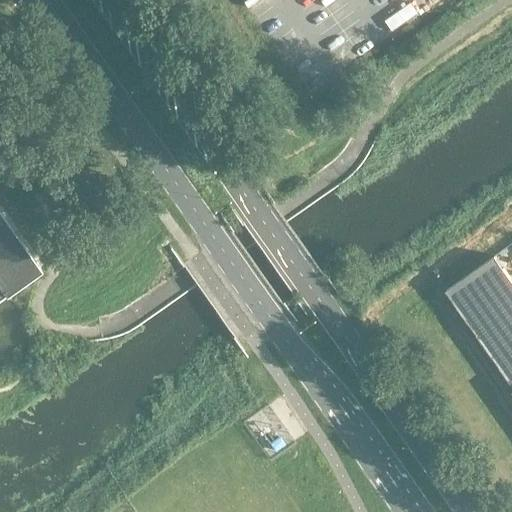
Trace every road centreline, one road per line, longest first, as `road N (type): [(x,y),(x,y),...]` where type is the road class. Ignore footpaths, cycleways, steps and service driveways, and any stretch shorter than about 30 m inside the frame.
road 1 (secondary): [(468,511),(107,0)]
road 2 (secondary): [(49,0),(408,511)]
